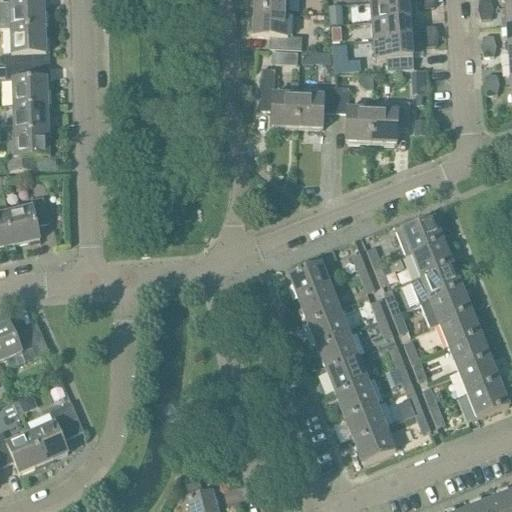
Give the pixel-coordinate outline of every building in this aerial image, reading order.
[(9,7),(10,33),(44,32),(43,6),(30,6),(29,0),(1,0),(2,7),(9,7)] [(254,0),(254,17),(288,18),(288,0),(254,0)] [(511,0),(502,0),(503,10),(511,9),(511,0)] [(437,2),(436,2),(420,3),(420,4),(424,14),(434,13),(437,2)] [(479,4),(477,12),(492,11),(489,3),(479,4)] [(369,7),(371,26),(410,23),(408,4),(369,7)] [(341,8),(328,9),(329,28),(342,28),(341,8)] [(511,9),(503,10),(505,29),(511,28),(511,9)] [(493,13),(492,11),(477,12),(477,14),(481,24),(490,23),(493,13)] [(270,42),(269,54),(301,55),(302,41),(287,41),(288,18),(254,17),(253,41),(270,42)] [(371,26),(372,45),(411,43),(410,23),(371,26)] [(422,42),(439,41),(435,30),(426,31),(422,42)] [(4,71),(4,73),(32,72),(32,59),(45,58),(44,32),(10,33),(11,58),(4,59),(4,71)] [(339,34),(330,35),(331,46),(340,45),(339,34)] [(436,50),(439,41),(422,42),(426,51),(436,50)] [(482,41),(479,51),(496,50),(493,41),(482,41)] [(413,74),(411,43),(372,45),(374,65),(386,64),(387,76),(413,74)] [(345,48),(330,49),(333,77),(359,74),(358,63),(347,64),(345,48)] [(496,50),(479,51),(483,62),(494,61),(496,51),(496,50)] [(282,55),(281,68),(297,68),(298,56),(282,55)] [(12,85),(13,111),(47,110),(46,83),(33,83),(32,72),(4,73),(5,81),(5,85),(12,85)] [(271,132),(296,133),(298,99),(274,98),(275,74),(260,73),(259,115),(272,116),(271,132)] [(482,89),(482,90),(499,89),(495,79),(485,80),(482,89)] [(499,89),(482,90),(487,100),(496,100),(499,89)] [(298,99),(296,133),(322,134),(322,117),(334,118),(334,92),(322,92),(322,100),(298,99)] [(345,147),(369,148),(370,114),(348,113),(349,93),(334,92),(334,118),(346,118),(345,147)] [(370,114),(369,148),(396,148),(396,132),(409,133),(410,107),(395,106),(395,114),(370,114)] [(13,111),(14,136),(48,136),(47,110),(13,111)] [(414,122),(413,137),(427,137),(427,122),(414,122)] [(48,161),(48,136),(14,136),(5,136),(6,175),(36,174),(36,161),(48,161)] [(6,217),(14,249),(39,243),(37,230),(48,228),(43,202),(30,204),(31,211),(6,217)] [(0,218),(0,252),(14,249),(6,217),(0,218)] [(399,234),(409,258),(443,244),(434,221),(399,234)] [(409,258),(418,282),(453,268),(443,244),(409,258)] [(365,255),(372,272),(381,269),(374,251),(365,255)] [(351,261),(357,278),(366,275),(359,258),(351,261)] [(286,280),(295,302),(329,289),(337,286),(333,276),(326,279),(320,266),(286,280)] [(410,285),(419,308),(462,291),(453,268),(418,282),(410,285)] [(389,288),(381,269),(372,272),(380,292),(389,288)] [(374,294),(366,275),(357,278),(365,298),(374,294)] [(295,302),(305,326),(339,312),(329,289),(295,302)] [(429,331),(436,328),(471,314),(462,291),(419,308),(429,331)] [(384,301),(391,319),(393,319),(399,316),(392,298),(384,301)] [(369,307),(376,325),(384,321),(377,304),(369,307)] [(305,326),(314,349),(348,336),(339,312),(305,326)] [(436,328),(446,351),(480,338),(471,314),(436,328)] [(407,336),(399,316),(393,319),(391,319),(399,339),(407,336)] [(392,342),(384,321),(376,325),(384,345),(392,342)] [(0,331),(0,366),(20,357),(24,366),(49,355),(37,328),(13,338),(10,331),(8,328),(0,331)] [(314,349),(323,373),(357,359),(348,336),(314,349)] [(446,351),(455,375),(490,361),(480,338),(446,351)] [(402,348),(409,366),(418,362),(411,345),(402,348)] [(387,354),(394,372),(403,368),(396,351),(387,354)] [(323,373),(333,397),(367,383),(357,359),(323,373)] [(455,375),(464,399),(499,385),(490,361),(455,375)] [(426,382),(418,362),(409,366),(417,386),(426,382)] [(400,386),(404,395),(412,392),(403,368),(394,372),(395,372),(400,386)] [(395,372),(384,376),(390,390),(400,386),(395,372)] [(333,397),(342,420),(376,406),(367,383),(333,397)] [(509,410),(499,385),(464,399),(474,424),(509,410)] [(404,395),(413,419),(422,415),(412,392),(404,395)] [(421,395),(428,412),(437,409),(430,392),(421,395)] [(342,420),(351,443),(385,430),(376,406),(342,420)] [(445,429),(437,409),(428,412),(436,432),(445,429)] [(429,435),(422,415),(413,419),(421,438),(429,435)] [(30,438),(43,468),(67,458),(62,445),(54,427),(53,427),(30,438)] [(395,455),(385,430),(351,443),(361,469),(395,455)] [(0,437),(0,468),(1,471),(13,466),(19,479),(43,468),(30,438),(7,448),(2,436),(0,437)] [(198,484),(185,488),(187,497),(201,493),(198,484)] [(481,506),(483,511),(511,511),(511,507),(507,496),(481,506)] [(202,511),(199,497),(185,501),(188,511),(202,511)]
